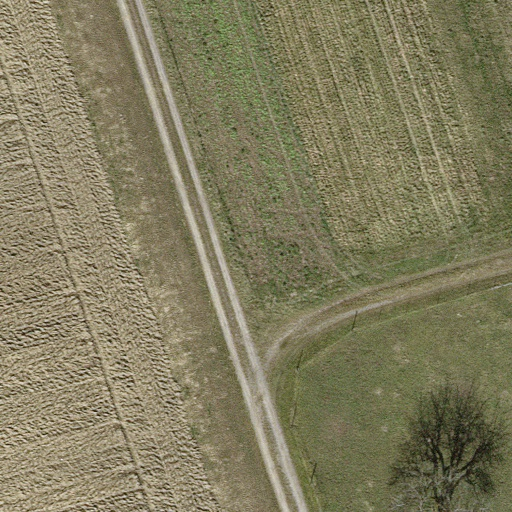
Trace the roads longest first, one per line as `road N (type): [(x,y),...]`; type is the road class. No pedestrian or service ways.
road 1 (track): [(299,511),(129,0)]
road 2 (track): [(265,408),(277,364),(380,303),(511,265)]
